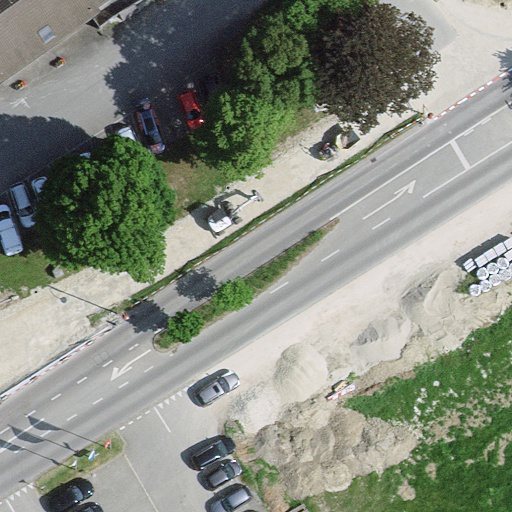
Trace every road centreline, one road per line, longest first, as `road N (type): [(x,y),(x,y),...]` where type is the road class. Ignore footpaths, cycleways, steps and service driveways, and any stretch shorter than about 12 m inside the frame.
road 1 (secondary): [(493,143),(0,451)]
road 2 (unclassified): [(236,0),(0,165)]
road 3 (unclassified): [(493,143),(396,7),(383,0)]
